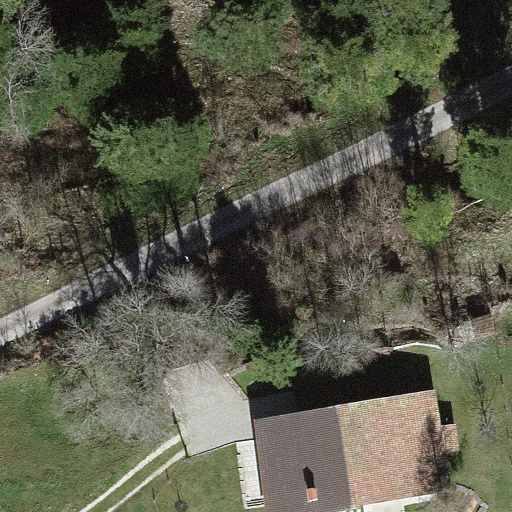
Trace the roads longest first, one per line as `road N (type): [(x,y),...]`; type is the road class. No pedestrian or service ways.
road 1 (track): [(0,331),(511,76)]
road 2 (track): [(211,428),(94,511)]
